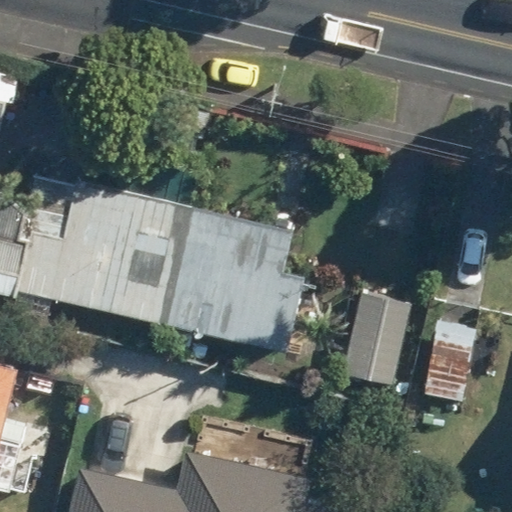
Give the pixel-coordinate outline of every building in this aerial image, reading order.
[(284,274),(294,230),(77,181),(75,185),(36,177),(28,213),(0,189),(0,126),(5,103),(14,105),(20,77),(0,72),(0,296),(15,300),(17,290),(288,352),(304,278),(284,274)] [(111,116),(103,153),(168,168),(176,130),(111,116)] [(412,303),(362,291),(343,374),(393,386),(412,303)] [(477,329),(438,322),(424,394),(463,402),(477,329)] [(0,412),(11,365),(0,362),(0,412)] [(66,511),(340,511),(342,507),(301,498),(306,475),(184,448),(175,487),(76,466),(66,511)]
